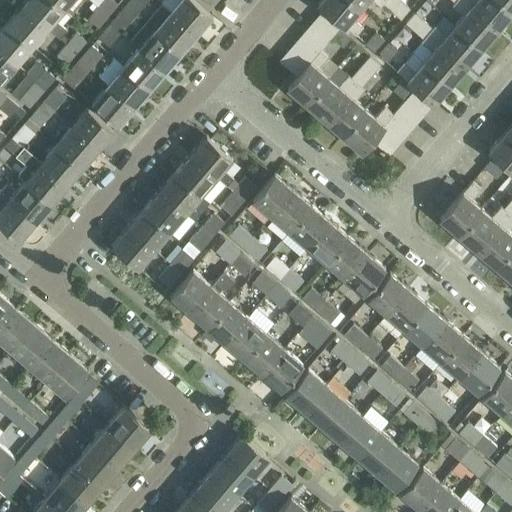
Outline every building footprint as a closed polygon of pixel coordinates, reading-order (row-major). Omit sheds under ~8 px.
[(55,19),(63,9),(53,0),(25,0),(21,4),(48,27),(60,38),(67,29),(55,19)] [(53,0),(63,9),(71,15),(84,0),(53,0)] [(102,0),(97,6),(108,15),(117,4),(113,0),(102,0)] [(127,0),(125,3),(136,13),(146,0),(127,0)] [(163,0),(161,2),(170,10),(196,33),(212,14),(195,0),(163,0)] [(361,7),(352,0),(319,0),(318,2),(355,35),(363,26),(352,17),(361,7)] [(385,0),(382,3),(391,11),(401,0),(400,0),(385,0)] [(401,0),(391,11),(400,19),(410,8),(401,0)] [(481,47),(497,29),(463,0),(452,0),(455,2),(452,5),(463,14),(454,24),(481,47)] [(463,0),(497,29),(511,10),(500,0),(463,0)] [(511,0),(500,0),(511,10),(511,0)] [(125,3),(110,21),(121,31),(136,13),(125,3)] [(21,4),(6,23),(32,45),(48,27),(21,4)] [(98,26),(108,15),(97,6),(87,18),(98,26)] [(181,51),(196,33),(170,10),(155,29),(181,51)] [(338,28),(320,12),(312,22),(330,38),(331,37),(338,28)] [(414,12),(405,23),(414,30),(423,20),(414,12)] [(423,60),(450,83),(466,65),(428,33),(432,27),(423,20),(414,30),(423,38),(421,41),(432,50),(423,60)] [(108,46),(121,31),(110,21),(97,36),(108,46)] [(312,22),(303,31),(322,47),(330,38),(312,22)] [(0,49),(16,63),(32,45),(6,23),(0,29),(0,49)] [(428,33),(466,65),(481,47),(454,24),(446,34),(435,25),(432,27),(428,33)] [(350,38),(338,28),(331,37),(342,47),(350,38)] [(165,69),(181,51),(155,29),(139,47),(165,69)] [(76,52),(86,40),(76,31),(66,43),(76,52)] [(322,47),(303,31),(295,41),(313,56),(319,49),(320,50),(322,47)] [(373,50),(384,38),(376,32),(365,43),(373,50)] [(295,41),(287,50),(305,66),(313,56),(295,41)] [(378,54),(386,61),(396,49),(388,42),(378,54)] [(76,52),(66,43),(56,54),(67,63),(76,52)] [(90,44),(78,58),(89,67),(101,53),(90,44)] [(149,87),(165,69),(139,47),(123,65),(149,87)] [(0,82),(16,63),(0,49),(0,82)] [(305,66),(297,75),(287,87),(306,103),(329,76),(319,68),(328,57),(320,50),(319,49),(313,56),(305,66)] [(279,60),(297,75),(305,66),(287,50),(279,60)] [(360,66),(371,75),(380,64),(370,55),(360,66)] [(77,82),(89,67),(78,58),(66,73),(77,82)] [(396,70),(434,102),(450,83),(423,60),(414,70),(404,61),(396,70)] [(2,81),(11,88),(27,69),(18,62),(2,81)] [(149,87),(123,65),(108,83),(134,106),(149,87)] [(324,119),(356,81),(362,86),(371,75),(360,66),(351,76),(348,74),(339,85),(329,76),(306,103),(324,119)] [(35,79),(45,88),(55,77),(44,68),(35,79)] [(45,88),(35,79),(19,98),(29,107),(45,88)] [(356,81),(324,119),(342,135),(365,108),(355,99),(365,88),(362,86),(356,81)] [(393,89),(404,99),(412,91),(400,81),(393,89)] [(134,106),(108,83),(92,102),(118,124),(134,106)] [(54,86),(42,100),(53,110),(65,96),(54,86)] [(412,91),(404,99),(403,101),(422,116),(430,107),(412,91)] [(18,105),(6,95),(0,102),(0,107),(9,116),(18,105)] [(41,124),(53,110),(42,100),(30,115),(41,124)] [(403,101),(395,110),(413,126),(422,116),(403,101)] [(371,139),(379,129),(387,120),(393,113),(385,105),(375,116),(365,108),(342,135),(361,151),(371,139)] [(88,106),(71,125),(98,148),(114,129),(88,106)] [(39,155),(70,121),(57,109),(26,143),(39,155)] [(405,135),(413,126),(395,110),(393,113),(387,120),(405,135)] [(387,120),(379,129),(397,145),(405,135),(387,120)] [(23,123),(11,137),(22,146),(34,132),(23,123)] [(56,143),(82,166),(98,148),(71,125),(56,143)] [(371,139),(389,154),(397,145),(379,129),(371,139)] [(511,136),(505,130),(488,149),(511,169),(511,136)] [(190,153),(216,175),(226,184),(234,174),(224,166),(232,156),(206,134),(190,153)] [(18,174),(51,202),(67,184),(40,162),(22,146),(11,137),(4,145),(27,164),(18,174)] [(56,143),(40,162),(67,184),(82,166),(56,143)] [(190,153),(174,171),(200,194),(216,175),(190,153)] [(502,169),(491,159),(484,167),(496,177),(502,169)] [(174,171),(158,189),(185,212),(200,194),(174,171)] [(251,198),(271,214),(293,188),(274,172),(251,198)] [(9,180),(0,190),(35,221),(51,202),(18,174),(17,175),(24,181),(18,188),(9,180)] [(244,175),(233,190),(243,199),(255,185),(244,175)] [(472,180),(463,190),(440,218),(458,234),(481,207),(471,199),(481,188),(472,180)] [(311,203),(293,188),(271,214),(289,230),(311,203)] [(158,189),(143,207),(169,230),(185,212),(158,189)] [(0,203),(2,206),(0,208),(0,223),(19,240),(35,221),(0,190),(0,203)] [(243,199),(233,190),(221,205),(231,213),(243,199)] [(476,250),(509,212),(511,214),(511,197),(503,207),(501,205),(491,216),(481,207),(458,234),(476,250)] [(289,230),(307,246),(330,219),(311,203),(289,230)] [(143,207),(127,226),(153,248),(169,230),(143,207)] [(214,212),(202,226),(212,235),(224,221),(214,212)] [(511,224),(511,214),(509,212),(476,250),(495,265),(511,245),(511,233),(508,230),(511,224)] [(348,235),(330,219),(307,246),(325,261),(348,235)] [(228,235),(243,247),(252,236),(238,224),(228,235)] [(127,226),(111,245),(137,267),(153,248),(127,226)] [(200,250),(212,235),(202,226),(189,241),(200,250)] [(325,261),(343,277),(366,250),(348,235),(325,261)] [(252,236),(243,247),(257,259),(266,248),(252,236)] [(239,252),(224,239),(215,250),(229,263),(239,252)] [(511,280),(511,245),(495,265),(511,280)] [(183,248),(170,263),(181,272),(193,258),(183,248)] [(385,267),(366,250),(343,277),(363,293),(385,267)] [(253,264),(239,252),(229,263),(243,275),(253,264)] [(265,266),(279,278),(288,267),(274,255),(265,266)] [(169,286),(181,272),(170,263),(158,277),(169,286)] [(279,278),(293,290),(303,279),(288,267),(279,278)] [(169,294),(188,310),(211,284),(192,268),(169,294)] [(234,279),(223,270),(211,284),(188,310),(207,326),(229,300),(218,291),(221,288),(225,291),(234,279)] [(275,283),(261,270),(251,282),(266,294),(275,283)] [(366,297),(386,313),(408,287),(389,270),(366,297)] [(289,295),(275,283),(266,294),(280,306),(289,295)] [(301,297),(315,310),(325,299),(311,286),(301,297)] [(386,313),(379,321),(397,337),(404,329),(427,302),(408,287),(386,313)] [(0,322),(15,305),(0,292),(0,322)] [(315,310),(330,322),(339,311),(325,299),(315,310)] [(207,326),(225,342),(247,315),(229,300),(207,326)] [(312,314),(297,302),(288,313),(302,325),(312,314)] [(404,329),(422,344),(445,318),(427,302),(404,329)] [(0,322),(0,339),(10,348),(33,321),(15,305),(0,322)] [(326,326),(312,314),(302,325),(316,337),(326,326)] [(265,331),(247,315),(225,342),(243,357),(265,331)] [(463,333),(445,318),(422,344),(440,360),(463,333)] [(10,348),(28,364),(51,337),(33,321),(10,348)] [(343,333),(358,346),(367,335),(353,322),(343,333)] [(284,347),(265,331),(243,357),(261,373),(284,347)] [(440,360),(458,375),(481,349),(463,333),(440,360)] [(358,346),(372,358),(381,347),(367,335),(358,346)] [(28,364),(47,379),(70,352),(51,337),(28,364)] [(354,350),(339,338),(330,349),(344,361),(354,350)] [(303,363),(284,347),(261,373),(280,389),(303,363)] [(500,365),(481,349),(458,375),(477,392),(500,365)] [(368,362),(354,350),(344,361),(358,373),(368,362)] [(89,369),(70,352),(47,379),(65,395),(89,369)] [(380,364),(394,377),(403,366),(389,354),(380,364)] [(410,359),(405,366),(411,371),(417,365),(410,359)] [(303,409),(326,383),(307,366),(284,392),(303,409)] [(394,377),(408,389),(418,378),(403,366),(394,377)] [(390,381),(376,369),(366,380),(381,392),(390,381)] [(481,395),(501,412),(511,398),(511,375),(504,369),(481,395)] [(0,387),(5,391),(11,384),(0,374),(0,387)] [(82,401),(98,383),(90,375),(74,394),(82,401)] [(404,394),(390,381),(381,392),(395,405),(404,394)] [(344,398),(326,383),(303,409),(322,425),(344,398)] [(5,391),(23,407),(29,399),(11,384),(5,391)] [(416,396),(430,408),(440,397),(425,385),(416,396)] [(67,419),(82,401),(74,394),(58,412),(67,419)] [(19,412),(1,396),(0,396),(0,408),(13,419),(19,412)] [(430,408),(445,420),(454,409),(440,397),(430,408)] [(362,414),(344,398),(322,425),(340,440),(362,414)] [(511,421),(511,398),(501,412),(511,421)] [(48,416),(29,399),(23,407),(42,423),(48,416)] [(427,413),(412,400),(403,411),(417,424),(427,413)] [(107,423),(134,446),(150,427),(123,404),(107,423)] [(38,428),(19,412),(13,419),(31,435),(38,428)] [(58,412),(42,431),(51,438),(67,419),(58,412)] [(441,425),(427,413),(417,424),(431,436),(441,425)] [(380,430),(362,414),(340,440),(358,456),(380,430)] [(458,432),(473,444),(482,433),(467,421),(458,432)] [(119,464),(134,446),(107,423),(92,441),(119,464)] [(399,445),(380,430),(358,456),(376,471),(399,445)] [(51,438),(42,431),(27,449),(35,456),(51,438)] [(268,455),(242,432),(225,451),(252,474),(268,455)] [(496,445),(482,433),(473,444),(487,456),(496,445)] [(445,447),(459,460),(469,449),(454,436),(445,447)] [(76,460),(103,483),(119,464),(92,441),(76,460)] [(0,471),(14,455),(0,443),(0,471)] [(418,462),(399,445),(376,471),(395,488),(418,462)] [(19,474),(35,456),(27,449),(11,467),(19,474)] [(469,449),(459,460),(473,472),(483,461),(469,449)] [(252,474),(225,451),(210,469),(236,492),(252,474)] [(494,463),(509,475),(511,471),(511,458),(504,452),(494,463)] [(103,483),(76,460),(60,478),(87,501),(103,483)] [(399,491),(418,508),(441,481),(422,465),(399,491)] [(11,467),(0,480),(0,490),(8,497),(24,478),(19,474),(11,467)] [(490,467),(481,478),(496,491),(505,480),(490,467)] [(236,492),(210,469),(194,488),(220,510),(236,492)] [(269,488),(279,498),(292,483),(281,474),(269,488)] [(77,511),(87,501),(60,478),(45,496),(63,511),(77,511)] [(511,485),(505,480),(496,491),(510,503),(511,500),(511,485)] [(418,508),(423,511),(446,511),(459,497),(441,481),(418,508)] [(218,511),(220,510),(194,488),(179,506),(185,511),(218,511)] [(267,511),(279,498),(269,488),(256,503),(267,511)] [(274,511),(307,511),(309,510),(299,502),(299,501),(290,493),(274,511)] [(63,511),(45,496),(30,511),(63,511)] [(476,511),(459,497),(446,511),(476,511)]
